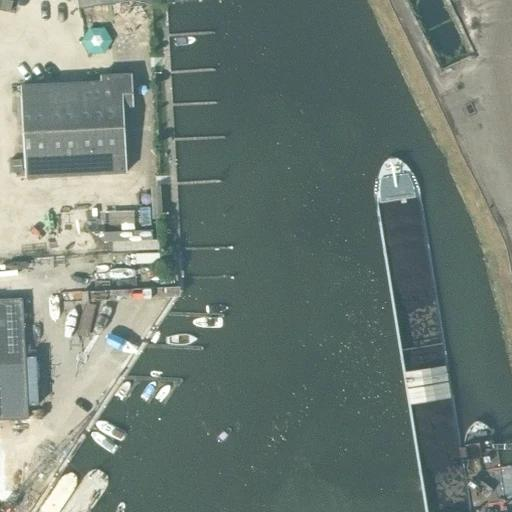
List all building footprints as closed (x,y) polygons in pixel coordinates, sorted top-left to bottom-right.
[(11,10),(13,0),(11,0),(2,0),(1,8),(11,10)] [(78,0),(80,9),(104,4),(104,5),(130,0),(78,0)] [(113,12),(117,36),(154,29),(149,5),(113,12)] [(111,40),(104,28),(90,28),(83,40),(90,52),(104,52),(111,40)] [(124,106),(135,106),(132,72),(101,74),(101,80),(21,85),(26,177),(127,171),(124,106)] [(22,159),(10,159),(11,172),(23,171),(22,159)] [(23,298),(0,298),(0,419),(28,418),(23,298)]
